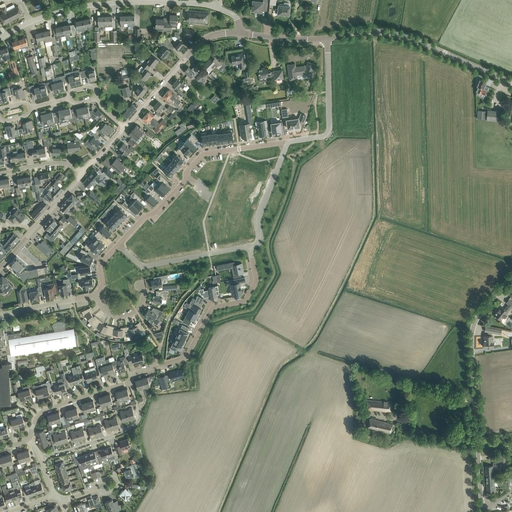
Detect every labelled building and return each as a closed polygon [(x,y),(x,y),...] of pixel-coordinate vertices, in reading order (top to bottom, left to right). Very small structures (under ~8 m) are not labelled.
[(252,11),(262,12),(262,11),(266,11),(266,0),(262,0),(263,2),(251,1),(250,9),(252,9),(252,11)] [(284,15),(284,16),(285,17),(286,17),(287,17),(288,16),(289,15),(290,6),(290,5),(290,3),(289,3),(285,2),(284,3),(283,4),(283,6),(279,5),(278,9),(275,9),(276,15),(280,15),(279,15),(280,14),(284,15)] [(0,15),(4,24),(22,15),(18,6),(7,12),(6,9),(7,9),(4,3),(0,5),(4,13),(0,15)] [(186,21),(207,24),(208,12),(200,11),(187,10),(186,21)] [(170,22),(167,22),(166,32),(171,32),(171,24),(177,24),(178,15),(170,15),(170,22)] [(90,18),(83,20),(84,27),(88,26),(89,30),(92,29),(91,25),(92,25),(90,18)] [(154,27),(154,31),(163,31),(166,32),(167,22),(164,22),(164,19),(156,19),(156,24),(156,28),(154,27)] [(84,27),(83,20),(76,22),(77,29),(78,32),(81,31),(80,28),(84,27)] [(63,26),(64,33),(68,32),(69,36),(72,35),(72,31),(70,25),(63,26)] [(55,36),(54,37),(56,45),(56,47),(63,46),(61,39),(62,38),(61,37),(65,36),(64,33),(63,26),(56,28),(57,34),(54,35),(55,36)] [(181,36),(192,39),(195,31),(184,28),(181,36)] [(43,32),(44,39),(45,43),(52,41),(53,45),(52,45),(54,52),(55,57),(58,56),(56,47),(56,45),(54,37),(51,37),(50,31),(43,32)] [(40,40),(44,39),(43,32),(35,34),(37,41),(38,44),(41,43),(40,40)] [(94,32),(95,42),(106,42),(106,36),(101,37),(101,40),(99,40),(99,32),(94,32)] [(172,45),(174,46),(180,51),(185,45),(180,41),(182,38),(179,36),(175,36),(178,39),(172,45)] [(26,38),(19,40),(22,50),(29,47),(28,44),(26,38)] [(165,43),(162,41),(160,39),(156,44),(162,48),(158,53),(164,58),(166,55),(166,54),(167,53),(168,53),(170,51),(163,45),(165,43)] [(22,50),(19,40),(12,42),(14,49),(15,52),(22,50)] [(0,50),(0,60),(0,61),(4,60),(7,59),(10,58),(9,54),(9,53),(7,48),(0,50)] [(237,55),(237,56),(231,56),(232,61),(232,64),(239,63),(240,63),(240,65),(239,65),(240,70),(244,69),(243,63),(243,59),(242,54),(237,55)] [(143,63),(149,68),(151,66),(153,68),(153,67),(156,63),(156,64),(159,60),(152,55),(146,62),(145,61),(143,63)] [(33,56),(27,58),(32,73),(37,71),(33,56)] [(224,63),(222,65),(214,57),(212,60),(210,58),(204,65),(210,71),(212,69),(213,70),(217,67),(222,73),(228,67),(224,63)] [(9,61),(14,77),(19,76),(14,59),(9,61)] [(288,65),(290,80),(297,79),(297,75),(303,74),(313,78),(316,71),(313,70),(315,65),(308,62),(306,67),(304,66),(295,67),(295,64),(288,65)] [(149,68),(143,63),(141,65),(144,68),(138,75),(145,81),(151,73),(147,70),(149,68)] [(188,75),(190,78),(193,75),(201,83),(206,78),(194,67),(191,70),(188,67),(184,72),(188,75)] [(273,73),(270,73),(270,68),(263,69),(263,68),(258,69),(260,82),(264,81),(263,77),(271,76),(271,75),(274,74),(274,80),(283,79),(282,70),(273,71),(273,73)] [(88,69),(82,71),(84,77),(89,76),(90,81),(96,79),(94,70),(88,71),(88,69)] [(79,70),(73,71),(76,84),(82,83),(81,78),(84,77),(82,71),(79,72),(79,70)] [(64,73),(65,75),(66,81),(69,81),(70,86),(76,84),(73,71),(64,73)] [(211,72),(209,75),(208,75),(213,80),(218,76),(213,71),(211,72)] [(56,77),(57,82),(59,92),(65,90),(63,82),(66,81),(65,75),(56,77)] [(135,92),(141,97),(146,90),(143,87),(145,84),(139,79),(135,75),(134,80),(136,82),(140,85),(135,92)] [(172,85),(177,89),(180,86),(183,88),(185,86),(186,87),(187,85),(184,80),(181,83),(177,79),(172,85)] [(480,79),(478,83),(476,87),(477,88),(476,91),(485,95),(488,87),(485,85),(487,82),(480,79)] [(53,81),(48,82),(49,89),(52,88),(54,93),(59,92),(57,82),(53,83),(53,81)] [(47,89),(49,89),(48,82),(45,83),(45,82),(39,84),(40,86),(42,96),(48,94),(47,89)] [(42,96),(40,86),(34,88),(33,85),(28,86),(30,94),(35,92),(36,97),(42,96)] [(122,88),(124,97),(131,95),(129,86),(122,88)] [(16,87),(11,88),(11,90),(12,94),(15,94),(17,98),(20,97),(20,98),(21,98),(26,97),(24,92),(24,90),(23,91),(22,87),(17,89),(16,87)] [(0,103),(5,102),(5,101),(8,100),(7,96),(11,95),(9,88),(3,89),(4,92),(0,92),(0,103)] [(168,90),(165,93),(177,103),(180,107),(182,104),(175,98),(177,96),(170,90),(169,91),(168,90)] [(177,103),(165,93),(163,96),(163,97),(163,98),(170,105),(172,102),(173,104),(176,107),(177,107),(179,108),(180,107),(177,103)] [(153,107),(158,111),(161,108),(164,111),(166,108),(158,101),(153,107)] [(128,118),(137,108),(131,103),(127,108),(125,106),(121,111),(122,113),(128,118)] [(192,103),(187,109),(186,111),(189,115),(191,113),(197,108),(192,103)] [(88,106),(82,108),(84,117),(85,122),(88,121),(89,119),(89,118),(91,117),(93,120),(94,119),(97,115),(95,113),(92,110),(89,111),(88,106)] [(59,116),(56,116),(58,122),(61,122),(61,123),(67,121),(66,118),(64,109),(63,109),(63,108),(62,108),(61,108),(60,109),(60,110),(58,111),(59,116)] [(70,108),(64,109),(66,118),(69,118),(69,121),(72,122),(76,121),(75,115),(72,116),(70,110),(70,108)] [(77,114),(75,115),(76,121),(81,120),(81,118),(84,117),(82,108),(76,109),(77,114)] [(173,114),(169,117),(171,120),(178,113),(176,110),(175,111),(173,114)] [(486,120),(498,121),(499,111),(487,110),(486,120)] [(477,119),(486,120),(487,112),(478,111),(477,119)] [(42,120),(37,121),(38,127),(44,126),(44,128),(50,127),(49,126),(49,125),(49,123),(46,113),(46,114),(45,112),(42,113),(43,114),(40,115),(41,117),(42,120)] [(52,112),(46,113),(49,123),(49,125),(49,126),(55,124),(55,123),(58,122),(56,116),(53,117),(52,113),(52,112)] [(152,119),(154,116),(149,112),(149,113),(148,112),(145,115),(161,128),(162,127),(164,126),(160,122),(159,124),(153,119),(153,120),(152,119)] [(299,118),(286,120),(288,129),(292,128),(295,128),(295,127),(300,127),(299,123),(303,123),(306,115),(301,114),(299,118)] [(161,128),(145,115),(142,118),(143,119),(142,120),(147,124),(147,125),(151,129),(154,126),(156,127),(154,130),(157,133),(162,127),(161,128)] [(27,123),(26,123),(23,124),(24,128),(21,129),(22,135),(28,133),(27,131),(33,130),(32,127),(33,127),(31,120),(27,121),(27,123)] [(266,120),(255,122),(256,128),(258,128),(259,136),(266,135),(265,127),(267,127),(266,120)] [(280,122),(271,123),(272,133),(273,133),(275,133),(275,134),(276,134),(278,133),(278,134),(279,134),(279,133),(279,132),(281,132),(280,126),(282,125),(282,122),(280,122)] [(107,135),(109,133),(110,134),(114,129),(108,125),(105,124),(104,125),(102,123),(96,130),(101,135),(103,132),(107,135)] [(240,125),(239,125),(241,137),(243,137),(243,138),(251,137),(249,125),(249,123),(240,125)] [(5,127),(6,132),(7,134),(7,133),(9,138),(10,139),(14,138),(15,137),(20,136),(19,134),(18,129),(15,130),(14,126),(11,127),(11,125),(5,127)] [(133,129),(132,130),(140,136),(144,131),(141,129),(142,128),(140,126),(139,127),(137,125),(134,128),(133,129)] [(91,136),(85,143),(86,143),(85,144),(88,146),(91,149),(92,149),(93,150),(94,148),(95,150),(98,146),(99,145),(98,144),(101,142),(97,139),(99,137),(96,133),(95,133),(96,132),(95,131),(93,129),(92,129),(87,132),(92,136),(91,137),(91,136)] [(140,136),(132,130),(131,132),(131,131),(128,134),(131,137),(130,137),(132,139),(133,138),(136,141),(140,136)] [(183,142),(192,151),(197,147),(193,144),(193,143),(196,139),(191,135),(184,143),(183,142)] [(67,143),(68,152),(72,152),(72,150),(80,149),(79,142),(81,140),(77,136),(74,138),(75,139),(74,141),(74,143),(72,143),(72,142),(67,143)] [(180,148),(176,151),(181,156),(181,155),(184,152),(185,153),(188,156),(192,151),(183,142),(179,147),(180,148)] [(121,149),(120,151),(119,150),(117,153),(122,158),(126,154),(127,155),(131,150),(123,143),(119,148),(121,149)] [(53,145),(52,154),(60,154),(60,153),(63,153),(63,146),(60,146),(60,148),(56,148),(56,145),(53,145)] [(17,154),(17,151),(13,152),(13,154),(10,155),(10,156),(11,161),(19,160),(18,154),(17,154)] [(177,154),(173,158),(181,165),(180,164),(181,164),(182,163),(183,161),(177,154)] [(103,162),(107,165),(110,168),(112,166),(119,173),(124,167),(119,163),(120,162),(116,158),(112,163),(106,158),(103,162)] [(174,159),(170,163),(177,169),(181,165),(173,158),(173,159),(174,159)] [(166,165),(166,166),(174,173),(177,169),(170,163),(167,166),(166,165)] [(166,166),(162,170),(170,177),(174,173),(166,166)] [(104,172),(111,178),(114,174),(107,168),(104,172)] [(95,169),(89,176),(95,182),(97,184),(103,187),(107,183),(102,179),(105,176),(99,170),(97,172),(95,169)] [(38,184),(41,183),(41,182),(49,181),(48,173),(39,175),(40,177),(37,178),(38,184)] [(160,174),(156,178),(160,181),(157,184),(166,192),(170,188),(168,186),(167,185),(166,184),(168,182),(160,174)] [(89,176),(83,183),(87,186),(89,188),(92,185),(94,187),(97,184),(95,182),(89,176)] [(25,185),(24,178),(17,179),(19,187),(16,188),(17,195),(21,194),(20,190),(23,190),(23,189),(26,189),(25,185)] [(51,191),(57,197),(63,190),(57,184),(58,183),(58,182),(56,181),(52,185),(54,188),(51,191)] [(123,182),(115,192),(118,195),(126,185),(123,182)] [(147,183),(145,185),(156,195),(158,193),(159,194),(160,195),(162,196),(166,192),(157,184),(154,187),(151,184),(150,185),(147,183)] [(145,185),(143,187),(146,190),(144,191),(149,196),(146,199),(147,199),(146,200),(148,203),(149,202),(150,203),(149,203),(152,206),(153,205),(157,201),(156,199),(155,198),(154,197),(156,195),(145,185)] [(51,191),(49,190),(45,195),(53,202),(57,197),(51,191)] [(87,194),(93,200),(97,197),(90,191),(87,194)] [(134,192),(130,195),(134,199),(132,202),(131,201),(140,209),(144,205),(142,204),(141,202),(140,201),(142,199),(134,192)] [(72,194),(66,201),(70,204),(71,203),(72,203),(73,203),(74,204),(77,206),(81,202),(78,199),(76,197),(72,194)] [(31,215),(32,216),(36,220),(49,206),(44,201),(31,215)] [(66,201),(60,208),(66,213),(74,204),(73,203),(72,203),(71,203),(70,204),(66,201)] [(125,201),(122,205),(130,212),(132,210),(133,211),(134,212),(136,214),(140,209),(131,201),(128,204),(125,201)] [(120,208),(116,212),(124,219),(124,218),(125,217),(127,215),(120,208)] [(8,218),(13,223),(14,223),(14,222),(13,223),(13,222),(16,218),(20,222),(25,216),(17,209),(12,215),(11,214),(8,218)] [(116,212),(113,216),(119,222),(123,219),(124,219),(116,212)] [(67,219),(74,226),(77,223),(69,216),(67,219)] [(113,216),(109,220),(116,226),(119,222),(113,216)] [(52,217),(47,222),(57,231),(63,225),(58,221),(57,223),(55,222),(56,221),(52,217)] [(109,220),(106,224),(112,230),(116,226),(109,220)] [(57,231),(47,222),(43,226),(48,230),(49,231),(45,236),(51,241),(59,232),(57,231)] [(99,230),(97,233),(102,238),(104,235),(107,237),(108,236),(108,237),(109,236),(109,235),(111,233),(102,224),(97,228),(99,230)] [(8,238),(8,239),(14,245),(20,238),(13,233),(11,235),(9,233),(6,234),(7,237),(8,238)] [(95,236),(91,240),(100,249),(105,244),(104,243),(103,242),(100,240),(102,238),(97,233),(94,235),(95,236)] [(5,242),(2,245),(8,251),(14,245),(8,239),(8,238),(1,240),(5,242)] [(87,244),(84,246),(89,251),(92,249),(96,253),(97,252),(98,253),(99,252),(98,251),(100,249),(91,240),(87,244)] [(39,243),(36,246),(42,252),(45,249),(48,251),(49,252),(52,249),(43,241),(40,244),(39,243)] [(73,244),(70,241),(69,241),(60,252),(64,255),(73,244)] [(81,253),(78,258),(90,264),(93,258),(91,258),(90,257),(87,256),(88,252),(81,249),(80,253),(81,253)] [(7,265),(10,268),(12,266),(18,271),(16,273),(24,280),(27,277),(48,273),(47,267),(23,271),(21,273),(20,272),(26,265),(16,257),(10,264),(7,265)] [(234,262),(217,265),(218,271),(232,268),(234,278),(242,276),(241,273),(241,271),(243,270),(242,263),(235,265),(234,262)] [(90,266),(77,268),(78,274),(78,278),(85,277),(85,273),(91,272),(91,271),(91,270),(90,266)] [(163,286),(162,285),(163,283),(163,281),(162,281),(161,279),(167,279),(166,275),(154,277),(154,280),(151,280),(152,288),(163,286)] [(13,285),(3,276),(0,278),(0,285),(3,288),(2,289),(0,289),(0,293),(5,293),(6,292),(8,294),(13,289),(11,287),(13,285)] [(85,277),(78,278),(79,281),(81,281),(82,287),(83,287),(83,289),(89,288),(89,287),(92,287),(92,285),(93,285),(92,279),(91,279),(89,279),(86,280),(85,277)] [(244,277),(230,280),(231,284),(230,284),(230,285),(233,295),(241,294),(241,290),(240,286),(239,283),(245,282),(244,277)] [(67,289),(71,289),(69,279),(63,280),(64,282),(62,283),(62,284),(62,285),(58,286),(59,292),(60,292),(61,296),(68,294),(67,289)] [(54,297),(54,294),(57,293),(55,283),(44,285),(45,288),(44,289),(46,298),(54,297)] [(199,292),(198,292),(204,297),(205,297),(205,296),(210,295),(211,299),(213,299),(217,298),(216,295),(219,294),(217,285),(213,287),(209,287),(209,290),(204,291),(203,288),(202,289),(198,289),(199,292)] [(40,300),(39,296),(43,295),(41,286),(38,287),(36,291),(29,293),(31,301),(40,300)] [(156,291),(156,295),(156,296),(153,296),(153,295),(152,302),(154,302),(154,303),(155,303),(155,304),(156,304),(157,303),(161,304),(162,299),(166,300),(167,293),(166,293),(166,291),(168,290),(156,291)] [(186,303),(184,307),(189,309),(198,314),(198,313),(199,313),(201,310),(200,309),(201,308),(200,308),(202,303),(201,303),(196,300),(193,306),(189,304),(186,303)] [(494,315),(497,318),(500,321),(508,312),(507,312),(510,309),(506,307),(504,309),(501,306),(494,315)] [(86,316),(88,319),(92,315),(91,313),(92,313),(90,308),(82,312),(84,316),(86,316)] [(152,322),(154,323),(157,318),(159,319),(164,312),(153,308),(151,311),(148,309),(144,316),(149,320),(149,321),(150,322),(151,322),(152,322)] [(189,309),(183,322),(189,325),(192,319),(195,320),(195,319),(196,319),(198,316),(197,315),(198,314),(189,309)] [(89,323),(93,326),(99,319),(95,316),(94,317),(92,315),(88,319),(90,321),(89,323)] [(98,328),(101,330),(104,325),(102,324),(103,323),(99,319),(93,326),(97,330),(98,328)] [(0,347),(1,347),(2,350),(0,350),(0,351),(1,356),(7,355),(11,354),(11,356),(14,355),(19,355),(20,355),(25,354),(25,353),(32,352),(32,353),(39,352),(39,351),(45,350),(46,350),(52,349),(59,348),(66,347),(73,345),(73,346),(76,346),(74,329),(70,329),(70,330),(65,331),(65,327),(65,322),(64,322),(62,321),(60,321),(58,321),(56,322),(55,322),(53,323),(53,324),(52,324),(54,329),(54,331),(54,332),(50,333),(43,334),(36,335),(29,336),(22,338),(22,337),(21,337),(20,333),(21,333),(20,332),(8,334),(8,335),(5,335),(4,333),(4,330),(4,329),(1,329),(1,327),(0,327),(0,347)] [(135,327),(133,327),(135,333),(138,332),(139,333),(144,330),(142,327),(139,322),(134,325),(135,327)] [(182,324),(176,336),(184,341),(185,340),(188,336),(187,335),(188,333),(187,332),(185,331),(187,327),(182,324)] [(104,333),(109,335),(111,326),(106,325),(106,326),(104,325),(101,330),(104,332),(104,333)] [(114,335),(118,335),(118,329),(116,329),(116,328),(111,326),(109,335),(114,337),(114,335)] [(131,326),(125,327),(127,336),(132,336),(132,334),(135,333),(133,327),(131,328),(131,326)] [(118,329),(118,335),(121,335),(121,337),(127,336),(125,327),(120,328),(121,329),(118,329)] [(501,334),(501,330),(485,327),(484,331),(488,332),(488,336),(484,336),(484,342),(483,342),(483,347),(494,346),(494,341),(493,341),(493,335),(492,335),(492,333),(501,334)] [(176,336),(170,348),(175,351),(177,347),(179,348),(180,349),(182,346),(185,342),(184,341),(176,336)] [(133,355),(128,356),(130,363),(134,362),(135,365),(144,361),(142,353),(138,354),(138,353),(133,355)] [(2,367),(0,367),(0,405),(9,405),(9,402),(11,402),(11,397),(10,389),(10,382),(9,374),(9,370),(15,369),(15,367),(14,355),(11,356),(11,354),(7,355),(9,363),(2,364),(2,365),(2,364),(3,367),(2,367)] [(98,369),(99,370),(100,375),(103,374),(103,375),(106,374),(107,375),(109,374),(107,365),(105,360),(104,356),(95,359),(96,363),(98,369)] [(117,360),(115,360),(117,368),(119,367),(120,371),(126,369),(124,364),(128,363),(126,358),(125,356),(120,358),(120,360),(117,361),(117,360)] [(109,359),(105,360),(107,365),(109,374),(112,374),(111,372),(115,371),(114,368),(117,368),(115,360),(110,362),(109,359)] [(72,372),(73,375),(76,384),(79,384),(78,382),(81,381),(84,380),(81,371),(79,365),(76,366),(71,368),(72,372)] [(95,367),(89,369),(90,372),(93,381),(96,381),(95,379),(98,378),(101,377),(100,375),(99,370),(98,369),(96,370),(95,367)] [(167,382),(171,380),(184,376),(182,369),(169,373),(169,374),(170,376),(166,377),(165,376),(166,375),(159,377),(162,390),(168,388),(167,382)] [(93,381),(90,372),(85,373),(86,376),(87,381),(90,380),(91,382),(93,381)] [(76,384),(73,375),(68,377),(71,384),(73,383),(74,385),(76,384)] [(148,377),(141,379),(144,388),(150,386),(149,382),(151,381),(150,376),(148,377)] [(62,381),(62,378),(57,380),(59,385),(62,394),(64,393),(63,391),(66,391),(66,389),(69,388),(66,380),(63,381),(62,381)] [(144,388),(141,379),(135,381),(138,389),(144,388)] [(47,383),(41,385),(42,388),(44,397),(47,397),(46,395),(50,394),(48,388),(51,387),(49,382),(47,383)] [(42,388),(41,385),(36,386),(34,385),(33,385),(35,393),(37,393),(38,398),(41,397),(42,398),(44,397),(42,388)] [(59,395),(62,394),(59,385),(51,387),(52,392),(55,391),(56,394),(59,393),(59,395)] [(23,387),(24,391),(26,400),(29,399),(28,398),(32,397),(29,386),(23,387)] [(127,389),(121,391),(124,399),(130,397),(127,389)] [(26,400),(24,391),(18,392),(20,400),(23,399),(24,401),(26,400)] [(115,401),(117,406),(118,409),(121,408),(119,401),(124,399),(121,391),(116,392),(118,400),(115,401)] [(110,394),(104,396),(107,405),(113,403),(110,394)] [(107,405),(104,396),(98,398),(101,406),(107,405)] [(392,413),(392,402),(366,400),(368,410),(392,413)] [(93,401),(87,403),(90,411),(96,409),(93,401)] [(90,411),(87,403),(82,404),(84,413),(90,411)] [(83,421),(84,421),(83,419),(82,415),(79,416),(77,408),(71,410),(74,419),(79,417),(81,422),(83,421)] [(129,410),(126,411),(129,420),(135,419),(132,408),(129,409),(129,410)] [(68,420),(74,419),(71,410),(65,412),(68,420)] [(129,420),(126,411),(123,412),(123,411),(120,411),(122,418),(123,422),(129,420)] [(59,412),(53,414),(56,422),(62,421),(59,412)] [(56,422),(53,414),(47,416),(50,423),(47,424),(50,432),(53,431),(51,424),(56,422)] [(16,419),(19,428),(22,427),(21,426),(25,425),(23,417),(16,419)] [(114,419),(110,420),(114,430),(120,428),(116,417),(113,418),(114,419)] [(19,428),(16,419),(11,420),(13,428),(16,427),(17,429),(19,428)] [(389,429),(391,424),(370,419),(367,428),(391,434),(392,430),(389,429)] [(114,430),(110,420),(107,421),(107,420),(104,421),(108,431),(114,430)] [(97,426),(94,427),(97,437),(103,435),(100,424),(97,425),(97,426)] [(7,427),(1,428),(3,437),(4,438),(9,437),(7,427)] [(97,437),(94,427),(91,428),(91,427),(88,428),(91,439),(97,437)] [(80,430),(77,431),(80,441),(86,439),(83,428),(80,429),(80,430)] [(62,433),(59,434),(62,443),(68,442),(65,431),(62,432),(62,433)] [(80,441),(77,431),(74,432),(73,431),(70,431),(74,442),(80,441)] [(62,443),(59,434),(56,435),(56,434),(53,434),(56,445),(62,443)] [(131,446),(131,444),(130,444),(129,443),(128,439),(120,441),(122,447),(120,447),(119,446),(116,448),(117,452),(118,455),(122,454),(121,450),(122,450),(123,450),(127,448),(128,449),(130,448),(131,447),(130,447),(131,446)] [(111,447),(106,449),(109,457),(114,455),(115,458),(118,457),(115,450),(112,452),(111,447)] [(102,455),(99,456),(102,463),(110,460),(109,457),(106,449),(100,451),(102,455)] [(29,450),(23,452),(25,460),(31,459),(29,450)] [(499,455),(497,456),(497,459),(499,458),(499,465),(507,464),(506,451),(499,451),(499,455)] [(25,460),(23,452),(17,454),(20,462),(25,460)] [(94,452),(89,454),(93,465),(98,464),(99,464),(102,463),(99,456),(96,457),(94,452)] [(11,454),(5,456),(8,465),(14,463),(11,454)] [(89,454),(84,455),(88,467),(93,465),(89,454)] [(77,461),(78,464),(80,470),(81,474),(84,472),(83,469),(88,467),(84,455),(76,458),(77,461)] [(55,464),(57,470),(65,467),(63,461),(55,464)] [(124,471),(126,477),(128,478),(133,476),(134,478),(140,476),(135,463),(126,467),(127,470),(124,471)] [(485,466),(486,476),(492,476),(493,476),(492,473),(493,473),(493,466),(485,466)] [(12,474),(10,475),(11,478),(14,487),(18,498),(23,496),(20,488),(17,485),(15,481),(12,474)] [(492,476),(486,476),(486,487),(487,487),(487,493),(495,492),(494,479),(493,479),(493,476),(492,476)] [(39,479),(37,480),(39,484),(35,485),(38,494),(39,493),(40,492),(40,493),(44,492),(39,479)] [(30,487),(33,495),(34,495),(34,494),(35,494),(35,495),(38,494),(35,485),(34,482),(29,484),(29,485),(30,487)] [(70,482),(62,485),(64,490),(72,487),(70,482)] [(29,485),(25,487),(28,497),(32,496),(32,495),(33,495),(30,487),(29,485)] [(9,489),(10,492),(13,500),(18,498),(14,487),(9,489)] [(119,494),(126,500),(132,493),(125,487),(125,490),(123,490),(119,494)] [(10,492),(4,494),(7,502),(13,500),(10,492)] [(105,502),(109,511),(111,511),(116,510),(116,511),(121,510),(117,501),(113,502),(112,499),(105,502)] [(75,511),(87,507),(90,506),(89,503),(86,504),(85,503),(82,504),(81,503),(73,506),(75,511)]
